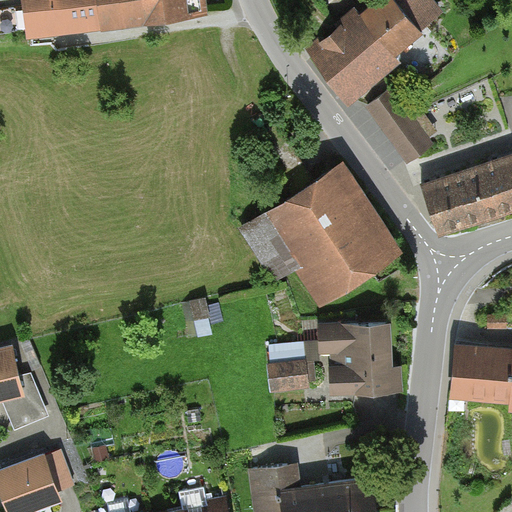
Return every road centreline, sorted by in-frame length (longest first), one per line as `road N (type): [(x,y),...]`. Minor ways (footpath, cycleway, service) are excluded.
road 1 (tertiary): [(447,268),(294,70),(255,0)]
road 2 (tertiary): [(413,511),(432,332),(447,268)]
